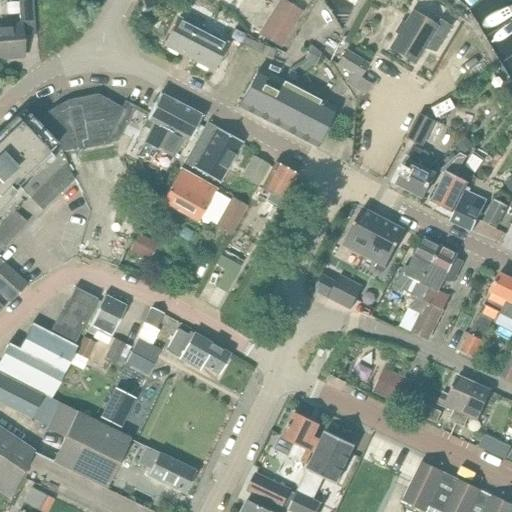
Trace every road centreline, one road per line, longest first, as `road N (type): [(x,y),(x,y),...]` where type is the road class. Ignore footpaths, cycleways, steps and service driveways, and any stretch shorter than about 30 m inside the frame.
road 1 (residential): [(0,333),(57,279),(81,274),(107,279),(277,369)]
road 2 (tertiary): [(340,177),(165,80),(96,52)]
road 3 (residential): [(511,484),(277,369)]
road 4 (residential): [(511,390),(343,320),(300,318)]
road 5 (tertiary): [(511,264),(340,177)]
road 6 (unclassified): [(206,511),(277,369)]
road 7 (unclassified): [(300,318),(289,290),(296,252),(340,177)]
